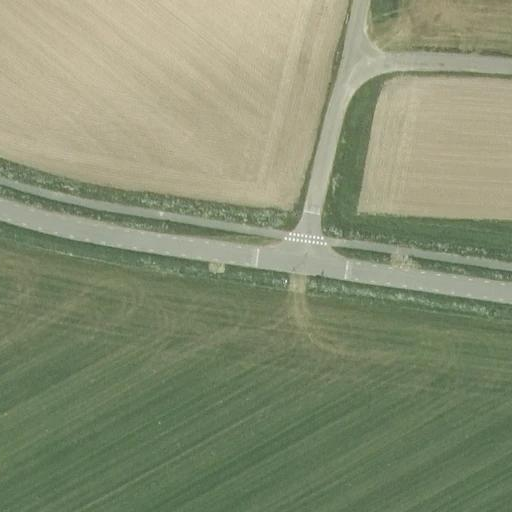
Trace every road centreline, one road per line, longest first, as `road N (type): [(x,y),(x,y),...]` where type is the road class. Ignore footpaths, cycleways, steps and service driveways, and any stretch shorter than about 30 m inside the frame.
road 1 (tertiary): [(0,210),(302,263)]
road 2 (tertiary): [(302,263),(511,297)]
road 3 (unclassified): [(302,263),(349,61)]
road 4 (unclassified): [(349,61),(511,68)]
